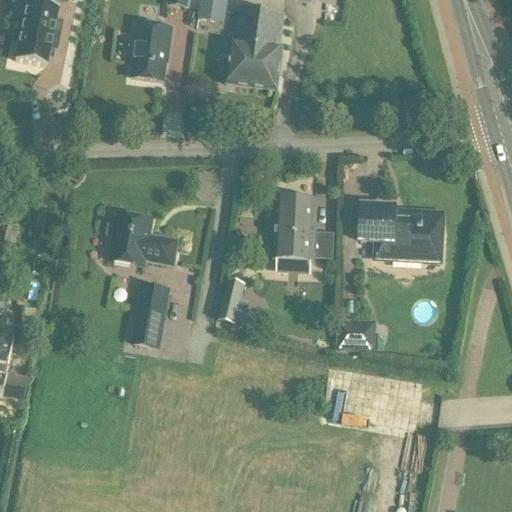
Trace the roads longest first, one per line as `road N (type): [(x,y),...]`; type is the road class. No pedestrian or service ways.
road 1 (unclassified): [(0,159),(450,142),(510,150)]
road 2 (residential): [(164,511),(177,439),(445,493)]
road 3 (secondary): [(510,150),(464,0)]
road 4 (residential): [(511,412),(459,416),(445,493)]
